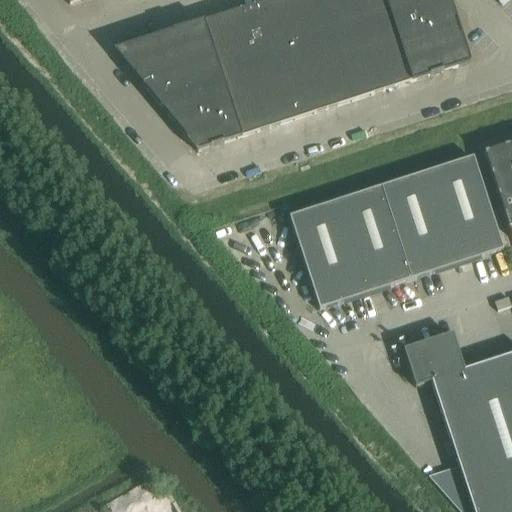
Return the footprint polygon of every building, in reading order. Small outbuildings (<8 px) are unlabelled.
[(469,62),(451,8),(448,0),(279,0),(114,54),(135,79),(198,155),(241,141),(458,70),(470,66),(469,62)] [(511,147),(484,157),(511,241),(511,147)] [(503,254),(473,161),(427,176),(457,269),(503,254)] [(457,269),(427,176),(381,191),(411,284),(457,269)] [(411,284),(381,191),(335,206),(365,299),(411,284)] [(365,299),(335,206),(289,221),(319,314),(365,299)] [(508,301),(494,305),(497,315),(511,310),(508,301)] [(511,511),(511,358),(464,374),(453,337),(403,353),(415,391),(431,386),(472,511),(511,511)]
